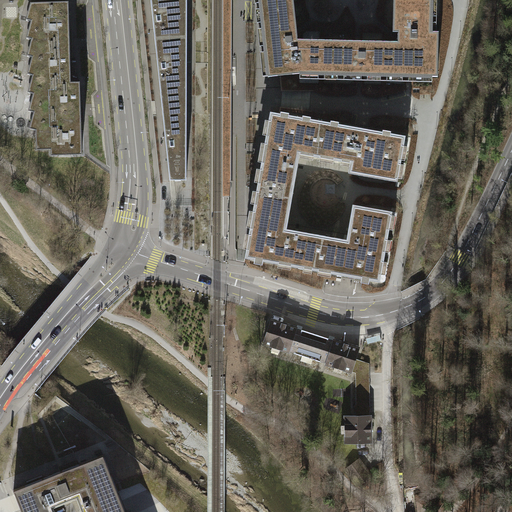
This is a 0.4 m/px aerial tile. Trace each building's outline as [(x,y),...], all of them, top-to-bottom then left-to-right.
[(150,0),(155,41),(187,37),(187,0),(150,0)] [(260,0),(262,15),(294,12),(293,0),(260,0)] [(398,42),(385,42),(384,75),(438,77),(439,33),(431,33),(431,0),(393,0),(393,33),(398,33),(398,37),(398,42)] [(70,44),(69,3),(30,4),(26,21),(31,22),(26,39),(31,41),(45,40),(45,48),(50,48),(50,47),(56,47),(56,44),(70,44)] [(298,47),(298,40),(297,33),(294,12),(262,15),(266,51),(298,47)] [(162,107),(187,105),(187,37),(155,41),(162,107)] [(45,40),(31,41),(27,57),(32,58),(27,75),(32,76),(46,76),(46,85),(51,84),(51,83),(57,83),(57,78),(71,78),(71,74),(70,44),(56,44),(56,47),(50,47),(50,48),(45,48),(45,40)] [(298,47),(266,51),(269,77),(301,74),(322,74),(322,41),(298,40),(298,47)] [(384,75),(385,42),(358,42),(322,41),(322,74),(384,75)] [(46,76),(32,76),(28,93),(33,95),(28,111),(33,113),(52,113),(52,114),(58,114),(58,121),(81,120),(80,83),(71,83),(71,78),(57,78),(57,83),(51,83),(51,84),(46,85),(46,76)] [(169,180),(186,180),(187,105),(162,107),(169,180)] [(317,142),(321,121),(271,112),(264,148),(300,154),(317,157),(319,143),(317,142)] [(52,113),(33,113),(29,129),(35,131),(36,150),(50,150),(51,156),(82,155),(81,120),(58,121),(58,114),(52,114),(52,113)] [(348,173),(398,182),(406,136),(321,121),(317,142),(319,143),(317,157),(350,163),(348,173)] [(300,154),(264,148),(257,186),(280,191),(279,196),(292,199),(300,154)] [(280,191),(257,186),(251,223),(287,229),(292,199),(279,196),(280,191)] [(347,239),(324,235),(321,253),(317,252),(313,269),(380,281),(392,212),(353,205),(347,239)] [(287,229),(251,223),(245,258),(313,269),(317,252),(321,253),(324,235),(287,229)] [(289,351),(296,328),(272,320),(264,343),(289,351)] [(289,351),(326,364),(334,340),(296,328),(289,351)] [(334,340),(326,364),(351,372),(359,348),(334,340)] [(345,416),(346,442),(371,442),(370,416),(345,416)] [(123,511),(101,454),(11,490),(19,511),(123,511)] [(345,469),(357,486),(371,476),(359,459),(345,469)]
